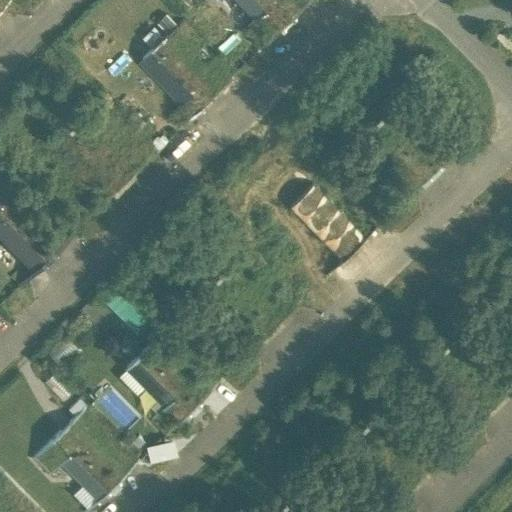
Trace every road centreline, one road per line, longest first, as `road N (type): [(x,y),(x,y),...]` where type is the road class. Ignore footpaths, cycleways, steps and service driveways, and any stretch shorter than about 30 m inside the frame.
road 1 (unclassified): [(511,153),(140,511)]
road 2 (unclassified): [(367,0),(0,357)]
road 3 (unclassified): [(428,0),(511,86)]
